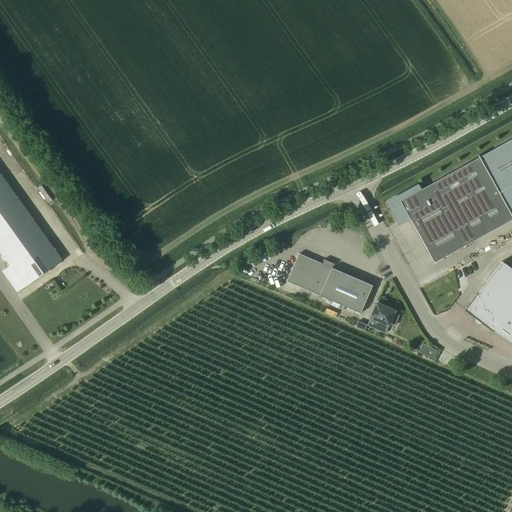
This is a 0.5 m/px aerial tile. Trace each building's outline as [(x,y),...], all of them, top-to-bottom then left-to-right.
[(480,157),(511,215),(511,141),(481,158),(480,157)] [(436,264),(472,244),(511,221),(511,215),(480,157),(479,157),(480,159),(420,192),(418,190),(392,205),(402,223),(410,218),(436,264)] [(0,252),(10,266),(2,272),(17,292),(62,260),(0,174),(0,252)] [(52,200),(42,186),(38,189),(48,203),(52,200)] [(362,314),(374,287),(334,269),(336,266),(337,265),(326,261),(325,261),(326,262),(324,265),(301,255),(289,282),(362,314)] [(511,344),(511,269),(503,263),(478,296),(478,295),(466,311),(494,333),(495,332),(511,344)] [(372,319),(391,327),(392,324),(396,326),(401,314),(397,313),(397,312),(379,304),(380,303),(379,303),(372,319)] [(365,330),(367,325),(358,321),(356,327),(365,330)] [(433,358),(437,350),(428,346),(424,354),(433,358)]
